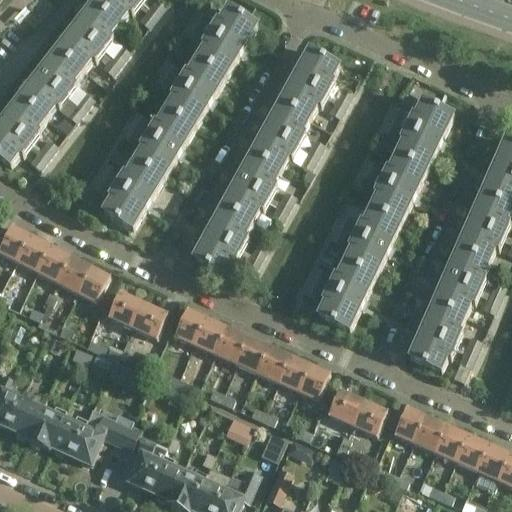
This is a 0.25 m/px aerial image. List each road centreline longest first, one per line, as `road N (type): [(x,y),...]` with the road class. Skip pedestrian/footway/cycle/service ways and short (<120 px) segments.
road 1 (residential): [(164,279),(305,13),(503,100)]
road 2 (residential): [(382,377),(503,100)]
road 3 (residential): [(164,279),(382,377)]
road 4 (residential): [(0,194),(164,279)]
road 5 (residential): [(382,377),(511,433)]
